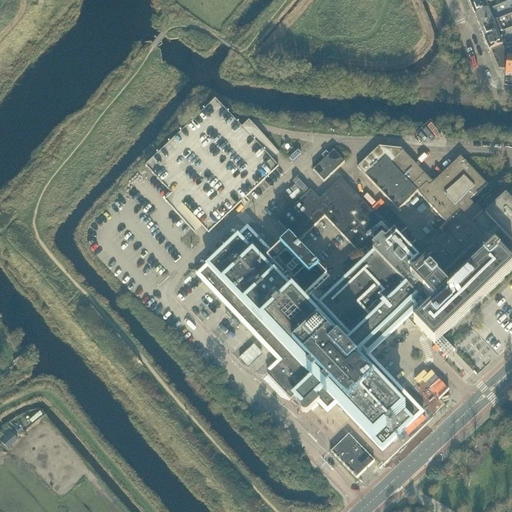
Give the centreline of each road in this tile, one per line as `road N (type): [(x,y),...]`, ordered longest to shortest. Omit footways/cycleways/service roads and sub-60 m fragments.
road 1 (tertiary): [(361,511),(511,370)]
road 2 (track): [(0,413),(42,394),(149,511)]
road 3 (residential): [(511,95),(486,87),(450,0)]
